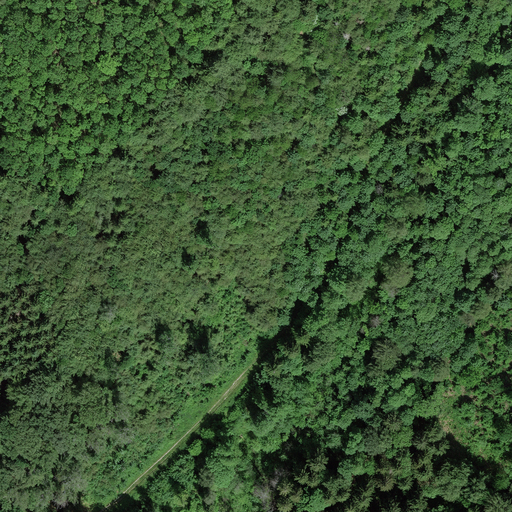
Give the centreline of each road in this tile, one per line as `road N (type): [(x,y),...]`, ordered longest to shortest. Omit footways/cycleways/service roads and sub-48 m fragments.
road 1 (track): [(98,511),(221,403),(297,315),(446,0)]
road 2 (track): [(0,251),(76,184),(189,62),(232,0)]
road 3 (track): [(309,511),(496,310),(511,277)]
